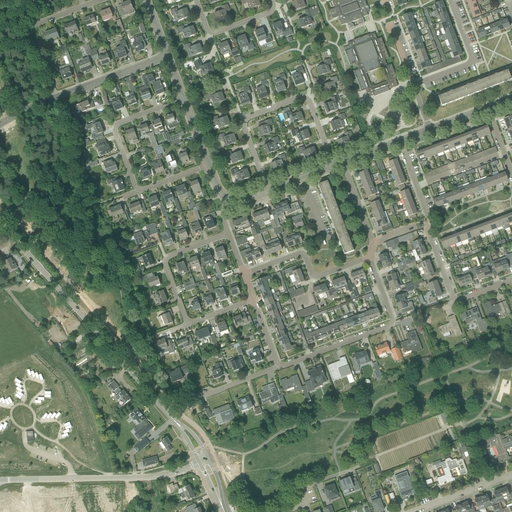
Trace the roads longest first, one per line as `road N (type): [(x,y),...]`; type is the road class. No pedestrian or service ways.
road 1 (tertiary): [(170,418),(0,221)]
road 2 (residential): [(400,141),(453,297),(511,280)]
road 3 (residential): [(267,190),(243,121),(301,96),(334,165)]
road 4 (residential): [(253,298),(187,323),(165,257),(227,233)]
road 5 (residential): [(278,364),(388,326),(369,258)]
road 6 (residential): [(139,191),(115,125),(183,98)]
road 7 (residential): [(243,273),(298,253),(318,276),(369,258)]
road 8 (residential): [(71,478),(161,475),(199,463)]
road 9 (residential): [(55,96),(30,30),(83,6)]
road 10 (residential): [(413,84),(470,61),(450,0)]
